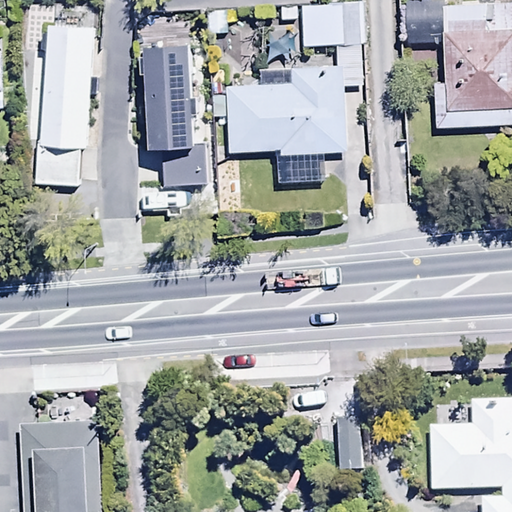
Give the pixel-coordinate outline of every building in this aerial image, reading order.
[(226,90),(225,155),(275,156),(274,184),(326,185),(326,157),(342,157),(344,92),(361,92),(363,9),(302,8),(301,50),(335,51),(335,73),(259,72),(259,90),(226,90)] [(511,9),(403,13),(404,46),(441,44),(443,90),(433,90),(434,134),(511,131),(511,9)] [(93,32),(48,30),(43,145),(39,145),(37,186),(81,188),(82,155),(88,155),(93,32)] [(188,52),(145,53),(148,156),(163,156),(164,189),(205,187),(204,148),(192,149),(191,117),(195,117),(195,102),(190,102),(188,52)] [(470,428),(427,429),(429,496),(498,494),(498,500),(479,501),(479,511),(511,511),(511,403),(469,404),(470,428)] [(382,421),(337,423),(339,476),(384,475),(382,421)] [(102,511),(99,426),(18,430),(22,511),(102,511)]
